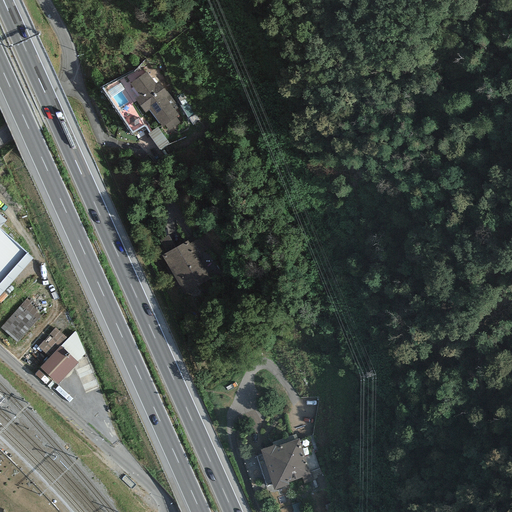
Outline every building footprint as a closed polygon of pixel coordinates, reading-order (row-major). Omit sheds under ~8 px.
[(156,83),(147,72),(130,83),(138,95),(134,98),(145,113),(149,110),(162,127),(165,125),(168,130),(179,122),(176,117),(178,115),(175,110),(178,107),(159,81),(156,83)] [(159,149),(168,143),(157,128),(148,134),(159,149)] [(0,283),(27,253),(0,229),(0,283)] [(163,248),(173,245),(169,234),(160,238),(163,248)] [(207,273),(187,241),(162,256),(181,288),(207,273)] [(0,294),(33,258),(27,253),(0,283),(0,294)] [(31,303),(26,299),(0,328),(17,343),(41,317),(36,313),(37,311),(30,304),(31,303)] [(60,345),(68,338),(55,328),(38,347),(49,357),(60,345)] [(77,361),(85,353),(75,331),(68,338),(60,345),(77,361)] [(77,361),(60,345),(49,357),(39,368),(58,384),(78,363),(77,361)] [(288,483),(311,475),(299,439),(276,447),(275,445),(260,450),(262,455),(256,457),(266,487),(272,485),(274,490),(289,485),(288,483)]
